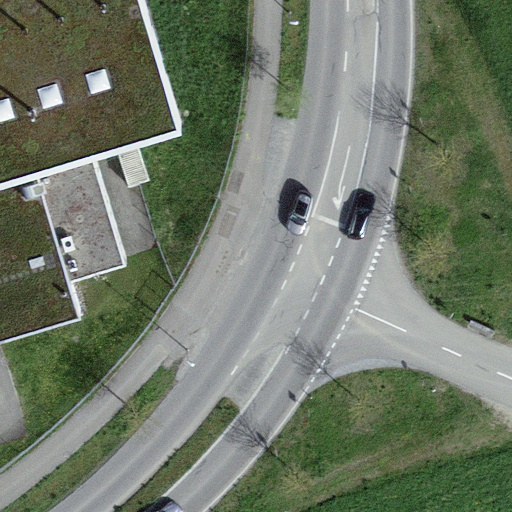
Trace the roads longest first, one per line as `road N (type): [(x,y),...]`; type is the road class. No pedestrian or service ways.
road 1 (primary): [(365,0),(357,120),(341,190),(301,291)]
road 2 (primary): [(141,511),(265,363),(301,291)]
road 3 (unclassified): [(301,291),(511,369)]
